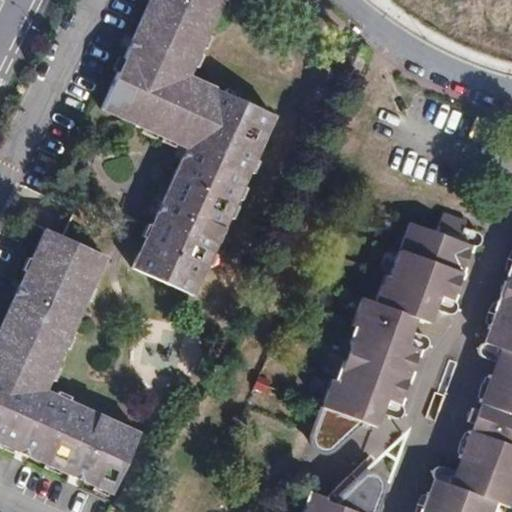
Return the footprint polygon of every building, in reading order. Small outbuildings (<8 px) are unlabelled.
[(149,0),(134,37),(102,108),(187,146),(172,182),(143,249),(134,270),(195,296),(223,231),(247,178),(275,114),(188,75),(220,0),(149,0)] [(365,47),(349,40),(340,64),(356,71),(365,47)] [(460,227),(462,220),(464,215),(442,207),(437,219),(460,227)] [(331,219),(339,223),(342,215),(334,211),(331,219)] [(385,281),(381,279),(374,295),(361,291),(353,311),(360,313),(356,323),(346,350),(336,378),(333,387),(328,385),(321,402),(315,420),(312,429),(312,434),(313,438),(317,443),(320,445),(324,446),(329,444),(337,438),(357,419),(358,415),(375,421),(381,408),(383,400),(368,395),(370,389),(393,397),(388,411),(394,413),(400,412),(404,408),(405,404),(403,400),(400,397),(420,343),(413,341),(391,334),(393,327),(408,332),(411,324),(416,310),(430,315),(433,304),(436,294),(422,289),(425,283),(445,290),(440,306),(445,308),(451,307),(455,303),(456,299),(454,295),(451,292),(470,240),(474,238),(476,234),(477,231),(476,227),(472,224),(469,223),(463,236),(434,226),(409,218),(399,244),(388,271),(385,281)] [(331,219),(328,224),(337,228),(339,223),(331,219)] [(437,219),(434,226),(463,236),(469,223),(462,220),(460,227),(437,219)] [(0,335),(0,443),(49,465),(114,495),(141,433),(66,399),(47,390),(80,314),(106,256),(48,230),(7,319),(0,335)] [(511,258),(508,269),(511,270),(511,301),(498,297),(489,323),(491,325),(486,337),(482,337),(479,340),(478,345),(478,348),(483,353),(489,355),(494,343),(502,346),(511,349),(511,359),(499,355),(498,359),(492,373),(487,372),(477,400),(487,404),(496,407),(486,433),(477,431),(468,427),(456,457),(461,459),(457,470),(455,475),(470,481),(467,490),(452,484),(443,481),(448,467),(440,464),(437,466),(435,468),(435,473),(437,475),(431,492),(428,491),(420,511),(492,511),(496,501),(510,505),(511,499),(511,258)] [(307,272),(316,275),(319,268),(310,264),(307,272)] [(313,282),(316,275),(307,272),(304,278),(313,282)] [(501,290),(511,294),(511,278),(506,276),(501,290)] [(436,294),(433,304),(440,306),(445,290),(425,283),(422,289),(436,294)] [(498,297),(511,301),(511,294),(501,290),(498,297)] [(360,313),(353,311),(349,320),(356,323),(360,313)] [(283,327),(292,331),(295,324),(286,321),(283,327)] [(391,334),(413,341),(419,326),(411,324),(408,332),(393,327),(391,334)] [(413,341),(420,343),(424,343),(428,340),(430,337),(430,334),(429,330),(419,326),(413,341)] [(283,327),(280,335),(288,338),(292,331),(283,327)] [(494,343),(489,355),(498,359),(499,355),(502,346),(494,343)] [(511,349),(502,346),(499,355),(511,359),(511,349)] [(259,381),(267,384),(271,376),(263,373),(259,381)] [(333,387),(336,378),(331,377),(328,385),(333,387)] [(259,381),(257,387),(265,390),(267,384),(259,381)] [(383,400),(381,408),(388,411),(393,397),(370,389),(368,395),(383,400)] [(487,404),(477,400),(475,406),(485,410),(487,404)] [(496,407),(487,404),(485,410),(479,425),(477,431),(486,433),(496,407)] [(465,420),(469,422),(479,425),(485,410),(475,406),(471,405),(465,420)] [(468,427),(477,431),(479,425),(469,422),(468,427)] [(455,475),(457,470),(448,467),(443,481),(452,484),(455,475)] [(323,502),(324,498),(310,493),(303,511),(373,511),(382,490),(381,482),(377,475),(372,471),(366,470),(360,471),(352,480),(338,495),(333,506),(323,502)] [(470,481),(455,475),(452,484),(467,490),(470,481)] [(333,490),(324,498),(323,502),(333,506),(338,495),(333,490)]
